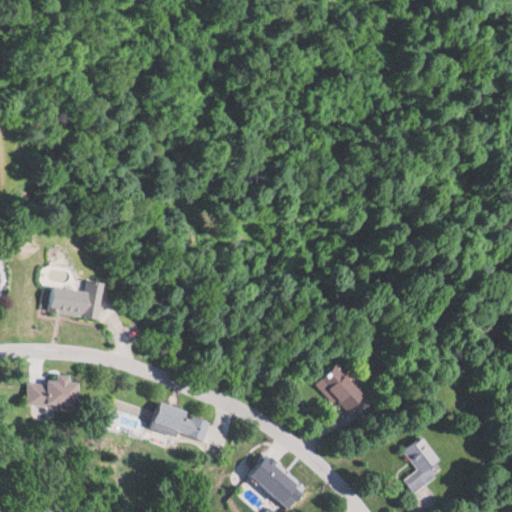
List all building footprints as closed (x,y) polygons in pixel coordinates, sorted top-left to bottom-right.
[(90,316),(95,281),(77,279),(76,289),(39,285),(36,310),(90,316)] [(313,379),(344,410),(360,394),(329,363),(313,379)] [(67,379),(57,379),(57,374),(44,373),(44,381),(19,379),(18,404),(65,407),(67,379)] [(140,426),(199,443),(206,419),(147,402),(140,426)] [(432,475),(426,466),(435,459),(414,434),(398,447),(414,467),(400,479),(411,492),(432,475)] [(241,473),(275,502),(291,483),(258,454),(241,473)]
